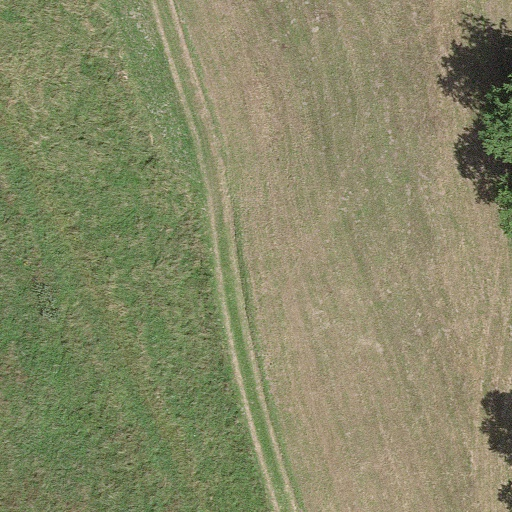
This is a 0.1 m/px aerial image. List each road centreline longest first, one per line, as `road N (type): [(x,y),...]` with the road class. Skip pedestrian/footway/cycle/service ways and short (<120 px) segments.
road 1 (track): [(302,511),(169,0)]
road 2 (track): [(0,129),(194,511)]
